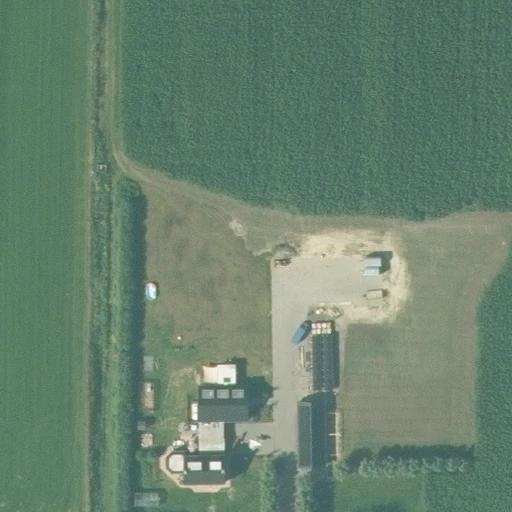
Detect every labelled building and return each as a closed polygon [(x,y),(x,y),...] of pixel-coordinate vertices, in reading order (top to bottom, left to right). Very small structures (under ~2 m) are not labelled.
[(454,264),(454,279),(489,278),(488,229),(439,230),(440,265),(454,264)] [(296,259),(275,298),(310,316),(330,278),(296,259)] [(438,429),(438,294),(344,294),(344,429),(438,429)] [(171,452),(166,457),(166,468),(172,473),(184,473),(184,483),(225,483),(225,455),(223,455),(223,439),(222,439),(222,420),(247,420),(247,386),(199,387),(200,455),(186,456),(185,452),(171,452)] [(323,402),(299,402),(299,419),(323,419),(323,402)] [(323,449),(299,450),(300,466),(324,466),(323,449)]
